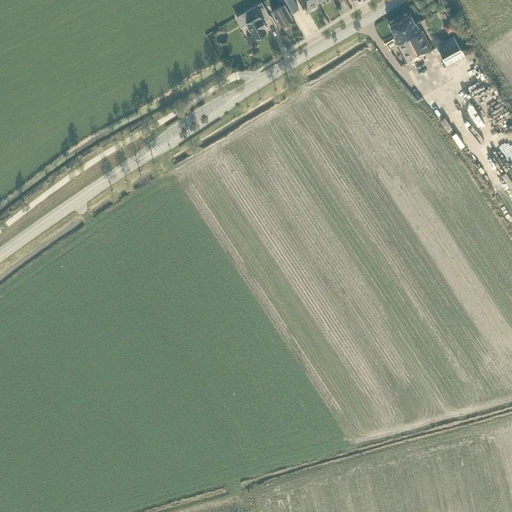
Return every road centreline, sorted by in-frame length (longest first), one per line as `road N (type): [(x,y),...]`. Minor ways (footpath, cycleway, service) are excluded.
road 1 (primary): [(0,254),(162,143)]
road 2 (primary): [(257,83),(394,0)]
